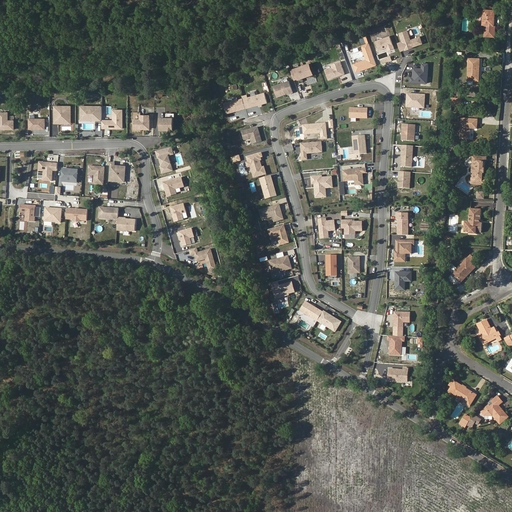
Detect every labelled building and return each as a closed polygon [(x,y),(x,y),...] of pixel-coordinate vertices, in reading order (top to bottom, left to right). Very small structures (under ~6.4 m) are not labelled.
[(495,25),(496,10),(483,9),(482,25),(485,25),(484,36),(495,37),(496,25),(495,25)] [(410,39),(407,30),(400,33),(403,41),(398,43),(401,50),(405,49),(406,49),(413,47),(413,46),(422,43),(419,35),(410,39)] [(394,48),(390,36),(375,41),(379,50),(387,47),(388,50),(394,48)] [(376,64),(369,44),(362,46),(367,59),(354,64),(356,71),(376,64)] [(479,81),(480,59),(469,59),(468,85),(473,85),(473,81),(479,81)] [(332,68),(326,70),(329,79),(344,73),(340,61),(331,64),(332,68)] [(313,73),(310,63),(291,70),(294,79),(313,73)] [(427,83),(428,63),(422,63),(422,68),(413,68),(413,77),(411,77),(410,82),(427,83)] [(293,92),(289,80),(273,86),(277,97),(289,92),(289,93),(293,92)] [(267,102),(265,92),(248,97),(251,107),(267,102)] [(425,95),(407,93),(407,106),(424,108),(425,95)] [(246,108),(243,98),(224,103),(227,112),(229,111),(230,112),(246,108)] [(461,107),(462,99),(452,99),(451,106),(461,107)] [(71,106),(55,106),(55,123),(68,123),(68,115),(71,115),(71,106)] [(123,110),(113,109),(113,120),(102,120),(102,128),(123,128),(123,110)] [(8,112),(0,112),(0,128),(3,129),(3,127),(6,127),(8,129),(14,129),(14,120),(8,120),(8,112)] [(150,115),(140,115),(140,119),(134,119),(134,128),(150,128),(150,115)] [(45,118),(29,118),(29,129),(45,129),(45,118)] [(477,129),(478,120),(462,119),(461,138),(470,139),(470,128),(477,129)] [(326,123),(310,124),(311,133),(321,132),(322,139),(327,138),(326,123)] [(416,125),(403,124),(402,140),(415,141),(416,125)] [(262,141),(258,127),(242,132),(244,140),(251,138),(253,143),(262,141)] [(365,135),(353,136),(355,154),(367,153),(365,135)] [(322,152),(321,141),(301,143),(302,159),(307,159),(307,153),(322,152)] [(414,146),(402,145),(401,166),(412,167),(414,146)] [(263,157),(261,153),(248,156),(250,162),(251,161),(252,166),(251,166),(254,177),(267,174),(265,167),(262,167),(259,158),(263,157)] [(484,168),(484,162),(486,162),(486,157),(473,156),(472,161),(474,161),(474,167),(472,167),(472,173),(473,173),(473,179),(471,179),(471,184),(484,185),(484,180),(483,180),(483,173),(483,172),(483,169),(484,168)] [(53,163),(39,162),(39,170),(44,171),(43,180),(52,181),(53,163)] [(115,163),(110,162),(109,181),(124,182),(126,167),(115,166),(115,163)] [(104,167),(89,166),(89,174),(94,175),(94,183),(103,184),(104,167)] [(78,169),(63,168),(62,181),(73,182),(74,178),(77,178),(78,169)] [(366,168),(343,170),(344,181),(355,180),(357,181),(357,185),(364,184),(363,173),(366,172),(366,168)] [(411,172),(399,171),(398,187),(410,188),(411,172)] [(277,195),(271,175),(260,179),(265,195),(270,193),(271,197),(277,195)] [(322,176),(312,177),(313,183),(315,183),(316,187),(315,187),(316,197),(326,196),(325,187),(332,187),(332,177),(322,177),(322,176)] [(184,186),(182,177),(164,182),(168,196),(177,194),(175,189),(184,186)] [(187,212),(184,203),(171,207),(175,222),(185,219),(183,213),(187,212)] [(36,206),(21,204),(20,212),(26,212),(26,220),(35,221),(36,206)] [(283,219),(279,204),(259,210),(262,219),(273,216),(274,221),(283,219)] [(62,209),(46,207),(45,219),(52,220),(52,222),(61,222),(62,209)] [(118,217),(119,208),(100,207),(99,217),(118,219),(118,217)] [(480,223),(482,209),(470,208),(469,222),(465,222),(464,232),(469,232),(469,234),(477,234),(477,232),(477,230),(482,231),(482,223),(480,223)] [(88,210),(72,209),(71,219),(73,219),(75,221),(79,221),(81,220),(87,220),(88,210)] [(408,234),(408,213),(397,213),(397,219),(398,219),(398,234),(408,234)] [(123,217),(118,217),(118,219),(117,230),(123,231),(123,230),(135,231),(136,219),(123,218),(123,217)] [(327,221),(327,218),(319,219),(320,227),(321,229),(320,230),(321,238),(329,237),(328,230),(335,230),(334,220),(327,221)] [(353,220),(342,220),(342,228),(345,228),(345,234),(356,234),(355,231),(362,231),(362,222),(353,222),(353,220)] [(289,242),(284,225),(269,229),(271,238),(278,236),(280,245),(289,242)] [(195,237),(192,228),(179,231),(183,246),(192,244),(190,238),(195,237)] [(415,240),(396,240),(396,253),(395,253),(394,261),(406,261),(406,253),(412,253),(412,244),(415,244),(415,240)] [(204,252),(202,246),(190,250),(191,255),(195,254),(197,261),(206,259),(210,271),(216,269),(211,250),(204,252)] [(273,271),(281,269),(282,271),(292,268),(289,255),(270,261),(273,271)] [(337,255),(327,255),(327,275),(337,275),(337,255)] [(467,276),(476,267),(473,265),(477,261),(471,255),(453,273),(461,281),(466,275),(467,276)] [(360,257),(349,257),(349,272),(360,272),(360,257)] [(295,291),(292,282),(287,283),(288,285),(285,285),(285,284),(279,286),(278,281),(272,282),(276,298),(289,294),(289,293),(295,291)] [(323,311),(306,301),(300,310),(317,321),(323,311)] [(411,312),(395,312),(394,327),(403,327),(404,321),(410,322),(411,312)] [(491,329),(487,320),(478,325),(482,334),(479,336),(484,344),(489,342),(487,338),(494,334),(496,338),(501,335),(500,332),(498,333),(495,327),(491,329)] [(405,336),(389,335),(388,340),(391,340),(390,354),(401,354),(402,340),(405,341),(405,336)] [(407,381),(408,368),(404,368),(404,369),(400,369),(399,370),(397,370),(397,369),(389,369),(388,380),(407,381)] [(470,405),(476,396),(472,393),(473,393),(465,388),(452,381),(450,385),(452,386),(449,391),(466,402),(466,403),(470,405)] [(508,417),(502,409),(499,409),(498,408),(498,405),(499,405),(503,402),(498,396),(492,401),(494,404),(490,407),(489,405),(482,411),(485,415),(493,416),(500,424),(508,417)] [(468,424),(471,418),(466,415),(462,421),(467,425),(468,424)] [(475,422),(478,418),(473,415),(471,418),(468,424),(471,426),(472,426),(475,422)]
